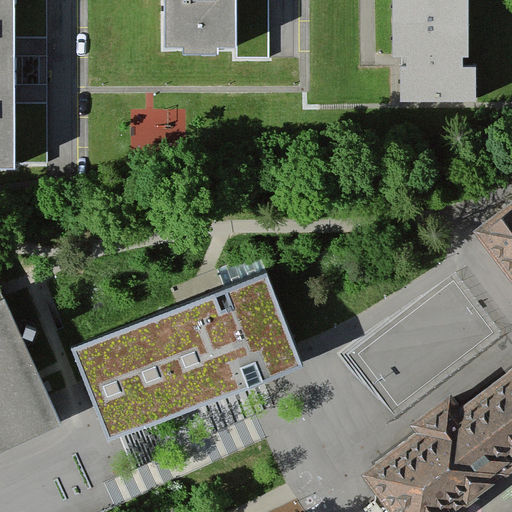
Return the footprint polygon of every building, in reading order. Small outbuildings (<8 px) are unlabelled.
[(14,0),(0,0),(0,167),(13,168),(14,0)] [(244,0),(167,0),(168,49),(245,48),(244,0)] [(394,0),(395,56),(408,56),(408,66),(403,66),(403,100),(478,100),(478,65),(464,65),(464,56),(470,56),(470,0),(394,0)] [(422,435),(366,475),(392,511),(452,511),(511,470),(511,207),(479,230),(511,276),(511,377),(465,410),(452,392),(411,421),(422,435)] [(266,262),(72,344),(111,434),(304,351),(266,262)] [(0,448),(62,420),(0,283),(0,448)]
